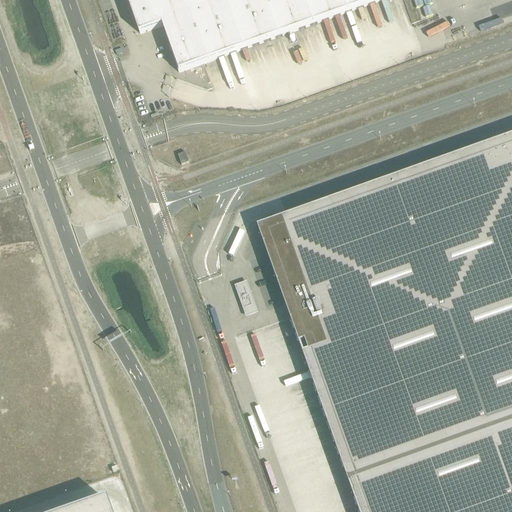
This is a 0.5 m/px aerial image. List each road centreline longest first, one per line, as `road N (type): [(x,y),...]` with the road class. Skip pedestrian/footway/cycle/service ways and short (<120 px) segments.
road 1 (tertiary): [(0,54),(83,283),(158,417),(195,511)]
road 2 (unclassified): [(142,212),(511,82)]
road 3 (tertiary): [(223,511),(191,355),(142,212)]
road 4 (tertiary): [(142,212),(67,0)]
